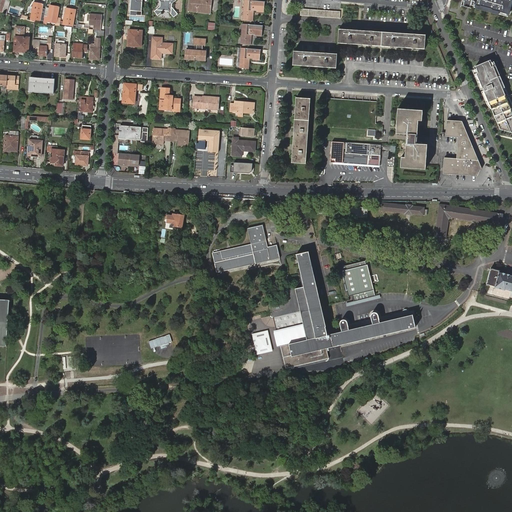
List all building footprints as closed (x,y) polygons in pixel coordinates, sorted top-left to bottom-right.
[(141,13),(142,0),(128,0),(128,12),(141,13)] [(158,0),(160,2),(160,6),(154,12),(158,16),(164,11),(168,11),(173,17),(177,14),(172,7),(172,3),(176,0),(158,0)] [(198,1),(198,0),(189,0),(188,12),(197,13),(197,11),(211,12),(211,6),(207,5),(207,2),(203,1),(198,1)] [(249,0),(246,0),(245,20),(253,21),(254,15),(253,15),(253,11),(265,12),(265,6),(264,6),(264,1),(249,0)] [(462,0),(462,1),(461,6),(470,8),(471,5),(474,6),(474,5),(474,6),(474,7),(480,9),(480,7),(489,10),(489,11),(500,14),(501,13),(508,15),(511,1),(511,0),(510,0),(462,0)] [(43,3),(39,3),(36,20),(44,21),(45,17),(41,17),(43,3)] [(45,15),(45,17),(44,21),(44,24),(47,24),(47,22),(53,23),(55,5),(51,5),(49,16),(45,15)] [(60,6),(55,5),(53,23),(60,24),(61,20),(58,19),(60,6)] [(65,21),(61,20),(60,24),(69,25),(72,8),(71,8),(67,7),(65,21)] [(72,8),(69,25),(73,26),(73,27),(76,28),(77,24),(74,24),(76,9),(72,8)] [(301,9),(301,16),(340,19),(341,12),(301,9)] [(97,30),(101,30),(102,15),(91,14),(90,24),(95,25),(94,30),(97,30)] [(263,36),(263,31),(262,31),(262,26),(244,25),(242,45),(251,46),(252,39),(251,39),(251,35),(263,36)] [(25,37),(25,29),(17,28),(16,37),(25,37)] [(340,29),(339,43),(426,49),(426,35),(340,29)] [(131,37),(130,45),(136,45),(136,46),(141,47),(143,31),(129,30),(129,37),(131,37)] [(16,37),(15,51),(29,52),(30,38),(25,37),(16,37)] [(92,44),(90,58),(100,59),(101,38),(96,38),(96,44),(92,44)] [(154,38),(152,58),(162,59),(162,53),(172,54),(173,44),(162,43),(163,38),(154,38)] [(206,60),(206,50),(202,50),(203,45),(205,45),(205,39),(194,38),(194,45),(197,45),(196,50),(186,50),(186,59),(195,60),(195,57),(199,57),(199,60),(206,60)] [(56,43),(55,56),(66,57),(67,44),(56,43)] [(87,52),(88,45),(74,44),(73,57),(78,57),(78,58),(83,59),(83,52),(87,52)] [(40,46),(40,55),(47,56),(48,46),(40,46)] [(261,59),(261,54),(260,54),(260,49),(242,48),(240,68),(249,69),(250,63),(249,62),(249,58),(261,59)] [(294,51),(293,65),(337,68),(338,54),(294,51)] [(500,130),(511,133),(511,109),(501,84),(500,85),(497,78),(499,76),(496,70),(494,66),(492,66),(491,63),(490,60),(476,66),(477,69),(478,72),(476,73),(480,81),(481,80),(483,84),(484,87),(483,87),(484,90),(484,91),(500,130)] [(480,89),(483,87),(484,87),(483,84),(481,85),(480,81),(476,73),(478,72),(477,69),(472,71),(480,89)] [(500,85),(501,84),(504,83),(498,69),(496,70),(499,76),(497,78),(500,85)] [(14,76),(8,75),(7,84),(19,85),(19,78),(13,78),(14,76)] [(31,77),(30,90),(40,91),(40,92),(44,92),(44,91),(54,91),(55,78),(31,77)] [(66,79),(64,95),(73,96),(74,80),(66,79)] [(125,84),(123,95),(125,95),(125,103),(135,103),(136,85),(125,84)] [(169,99),(169,96),(169,89),(162,89),(160,109),(172,110),(172,108),(180,108),(181,100),(173,99),(169,99)] [(78,115),(78,119),(83,119),(84,115),(82,115),(82,111),(92,111),(93,97),(80,96),(80,103),(82,103),(82,106),(81,106),(80,110),(79,110),(78,115)] [(203,98),(194,97),(193,108),(219,110),(219,98),(206,97),(206,98),(203,98)] [(296,98),(291,163),(307,164),(311,99),(296,98)] [(247,104),(247,102),(235,101),(235,104),(231,104),(231,112),(253,114),(254,105),(247,104)] [(407,134),(406,157),(402,157),(401,167),(427,169),(428,145),(418,144),(419,120),(423,121),(423,110),(398,109),(397,133),(407,134)] [(476,173),(444,171),(444,173),(478,175),(480,168),(480,166),(461,121),(458,121),(478,167),(476,173)] [(445,158),(444,171),(476,173),(478,167),(458,121),(447,121),(446,136),(459,137),(457,159),(445,158)] [(83,125),(81,138),(90,139),(91,126),(83,125)] [(120,126),(119,139),(131,140),(140,141),(140,139),(132,139),(132,135),(128,134),(128,132),(121,132),(122,126),(120,126)] [(141,128),(122,126),(121,132),(128,132),(128,134),(132,135),(132,139),(140,139),(141,128)] [(256,129),(239,127),(239,136),(255,137),(256,129)] [(167,142),(170,142),(171,130),(167,129),(167,131),(153,130),(152,143),(164,144),(164,141),(167,141),(167,142)] [(171,130),(170,142),(175,142),(175,141),(178,142),(177,145),(189,146),(190,133),(175,132),(175,130),(171,130)] [(5,136),(4,150),(17,151),(19,132),(9,131),(9,136),(5,136)] [(200,131),(199,141),(209,142),(208,152),(218,152),(220,133),(200,131)] [(238,139),(233,139),(231,156),(235,157),(236,151),(255,152),(255,142),(238,141),(238,139)] [(30,140),(29,155),(42,156),(43,141),(30,140)] [(370,145),(344,142),(343,164),(346,164),(380,167),(382,145),(370,145)] [(52,157),(52,163),(56,163),(56,165),(64,166),(65,150),(53,149),(52,154),(51,154),(51,157),(52,157)] [(82,151),(82,152),(82,155),(77,155),(76,164),(88,165),(90,152),(82,151)] [(138,166),(139,155),(120,153),(119,158),(120,158),(120,162),(121,162),(121,165),(138,166)] [(252,164),(233,163),(233,172),(249,173),(251,171),(252,164)] [(380,203),(380,211),(405,213),(405,214),(408,215),(412,215),(412,214),(424,216),(424,215),(427,215),(428,210),(424,210),(425,207),(413,206),(413,205),(406,204),(406,205),(380,203)] [(437,219),(435,237),(437,237),(440,237),(446,238),(447,235),(449,220),(451,218),(455,218),(459,218),(463,219),(467,220),(472,220),(476,221),(480,222),(484,223),(488,223),(493,224),(497,225),(501,226),(501,223),(504,222),(504,219),(502,216),(502,214),(489,212),(488,211),(486,210),(484,211),(439,204),(437,219)] [(347,216),(347,208),(317,205),(316,213),(347,216)] [(367,217),(367,208),(347,208),(347,216),(365,217),(367,217)] [(175,224),(175,226),(183,227),(183,225),(185,225),(185,221),(184,221),(184,215),(184,214),(184,213),(183,212),(182,212),(181,212),(180,212),(179,212),(179,213),(178,214),(173,214),(173,216),(169,215),(169,216),(167,216),(167,219),(168,219),(168,223),(175,224)] [(251,244),(213,252),(216,274),(279,261),(277,245),(267,247),(262,226),(248,228),(251,244)] [(307,339),(279,346),(284,365),(328,354),(326,348),(340,344),(417,326),(413,314),(382,321),(374,323),(367,325),(349,328),(342,330),(327,333),(309,251),(296,254),(304,286),(309,308),(316,337),(307,339)] [(367,260),(341,267),(350,302),(375,295),(367,260)] [(491,268),(487,284),(495,286),(495,287),(505,290),(505,289),(511,290),(511,275),(500,272),(500,271),(491,268)] [(304,286),(295,289),(303,324),(307,339),(316,337),(309,308),(304,286)] [(8,301),(0,300),(0,346),(6,347),(7,324),(8,301)] [(373,318),(374,323),(382,321),(380,314),(379,310),(376,310),(373,311),(372,315),(373,318)] [(340,324),(342,330),(349,328),(348,324),(347,321),(346,319),(344,318),(342,318),(340,320),(340,321),(340,324)] [(303,324),(275,331),(279,346),(307,339),(303,324)] [(371,399),(364,407),(372,415),(380,407),(371,399)]
